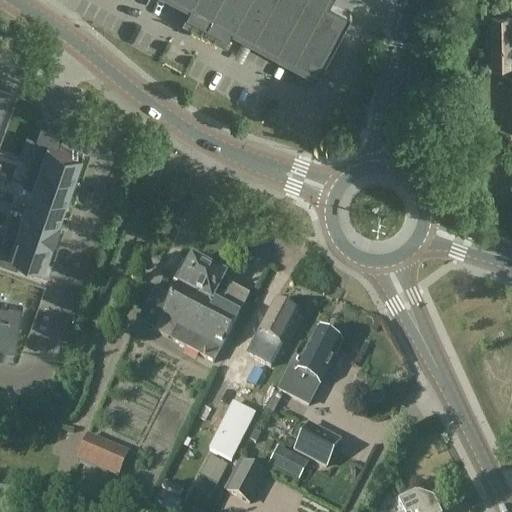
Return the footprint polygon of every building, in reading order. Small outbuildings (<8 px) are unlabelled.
[(169,0),(189,10),(186,16),(207,27),(210,21),(317,79),(351,15),(349,14),(349,15),(330,4),(332,0),(169,0)] [(511,55),(511,56),(511,19),(491,19),(492,66),(511,66),(511,55)] [(388,26),(384,57),(395,59),(399,27),(388,26)] [(38,140),(30,162),(75,178),(83,155),(59,147),(63,135),(40,127),(36,139),(38,140)] [(30,162),(23,184),(67,199),(75,178),(30,162)] [(23,184),(22,185),(32,188),(24,209),(61,221),(61,220),(60,220),(67,199),(23,184)] [(8,226),(8,227),(53,243),(61,221),(24,209),(17,229),(8,226)] [(0,248),(0,262),(16,268),(21,256),(44,265),(52,243),(53,244),(53,243),(8,227),(0,249),(0,248)] [(191,262),(171,300),(154,291),(136,324),(213,365),(239,318),(249,298),(229,287),(223,299),(215,295),(224,279),(223,279),(223,276),(221,275),(221,274),(197,261),(196,262),(195,261),(193,263),(191,262)] [(0,306),(0,353),(2,354),(3,350),(6,329),(19,331),(22,308),(8,305),(8,308),(0,306)] [(296,316),(274,305),(246,359),(268,370),(296,316)] [(308,409),(309,406),(324,378),(325,379),(343,344),(339,342),(338,339),(332,336),(329,337),(316,331),(300,361),(296,359),(278,393),(308,409)] [(246,383),(255,388),(263,374),(254,369),(246,383)] [(213,430),(218,432),(208,453),(231,465),(255,417),(232,405),(222,424),(217,421),(213,430)] [(338,444),(308,428),(294,453),(325,468),(338,444)] [(129,454),(88,437),(87,437),(76,463),(118,481),(129,454)] [(292,456),(283,474),(299,482),(308,465),(292,456)] [(264,478),(241,466),(226,494),(250,507),(264,478)] [(165,482),(161,490),(180,499),(183,492),(165,482)] [(0,487),(0,501),(46,507),(47,493),(0,487)] [(402,504),(416,497),(417,497),(412,487),(398,494),(402,504)] [(163,511),(176,511),(181,503),(159,493),(152,506),(163,511)] [(400,511),(436,511),(432,503),(416,497),(402,504),(397,506),(400,511)]
